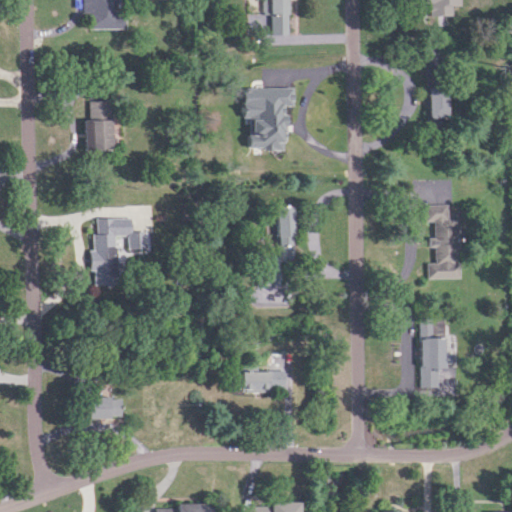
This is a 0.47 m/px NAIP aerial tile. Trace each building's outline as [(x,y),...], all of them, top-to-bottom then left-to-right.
[(122,28),(122,14),(113,14),(113,0),(86,0),(87,29),(122,28)] [(422,0),(422,2),(425,2),(425,15),(448,15),(448,5),(456,5),(456,0),(422,0)] [(239,88),(240,118),(245,118),(246,149),(281,148),(280,105),(290,104),(289,87),(239,88)] [(423,88),(424,117),(443,116),(442,87),(423,88)] [(87,100),(87,119),(81,119),(81,149),(109,149),(108,100),(87,100)] [(421,278),(452,278),(452,218),(443,218),(443,204),(420,204),(420,221),(428,221),(428,237),(423,237),(423,247),(429,247),(429,262),(421,262),(421,278)] [(110,284),(110,235),(123,235),(123,248),(141,248),(141,231),(127,231),(126,217),(92,217),(92,234),(88,234),(88,249),(84,249),(84,271),(88,271),(88,284),(110,284)] [(278,369),(236,371),(237,392),(265,391),(265,387),(279,386),(278,369)] [(80,417),(116,416),(115,396),(79,397),(80,417)] [(295,511),(295,502),(244,503),(244,511),(295,511)]
